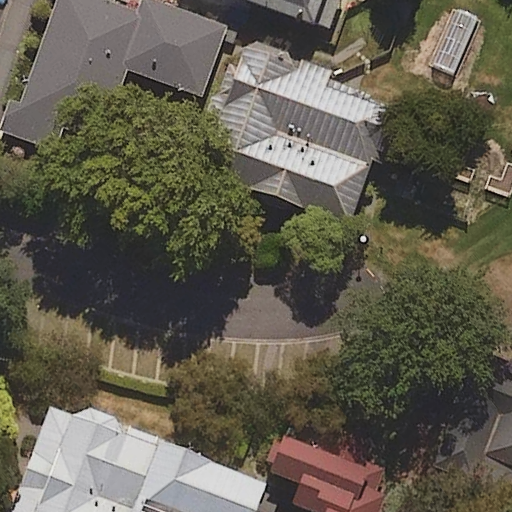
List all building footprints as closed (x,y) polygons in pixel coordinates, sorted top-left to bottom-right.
[(103,0),(55,0),(11,137),(55,152),(61,132),(101,146),(125,73),(201,98),(224,27),(140,0),(137,11),(103,0)] [(229,0),(326,32),(337,0),(229,0)] [(392,102),(234,46),(189,171),(346,228),(392,102)] [(511,373),(474,357),(427,461),(507,497),(511,484),(511,373)] [(208,463),(52,406),(12,511),(253,511),(263,488),(206,467),(208,463)] [(369,467),(286,434),(272,469),(271,485),(297,508),(306,511),(377,511),(380,505),(358,496),(369,467)]
